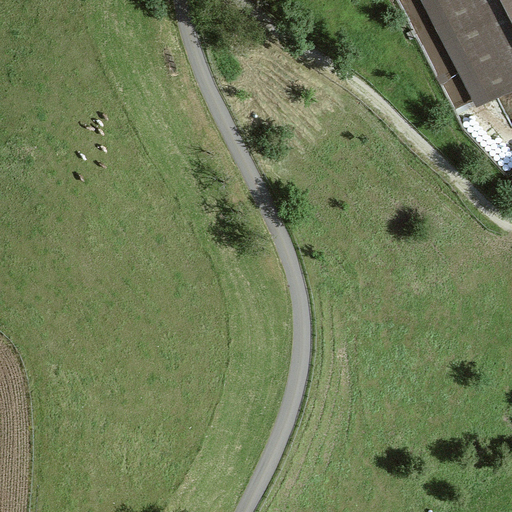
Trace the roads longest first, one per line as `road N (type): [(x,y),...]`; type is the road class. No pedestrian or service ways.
road 1 (residential): [(245,511),(291,404),(302,314),(287,251),(209,90),(181,0)]
road 2 (track): [(511,237),(355,82),(235,0)]
